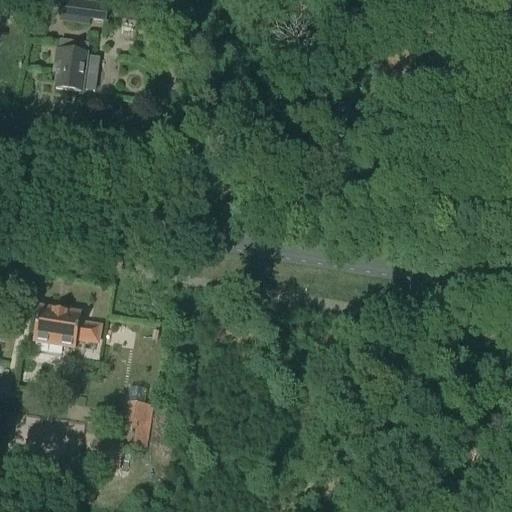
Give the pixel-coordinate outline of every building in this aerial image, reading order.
[(88,21),(103,23),(105,8),(62,2),(59,22),(87,26),(88,21)] [(60,43),(58,53),(55,53),(52,75),(56,75),(54,91),(81,94),(81,92),(94,94),(98,61),(85,59),(87,47),(60,43)] [(101,327),(79,323),(80,317),(37,310),(31,344),(74,351),(76,344),(98,347),(101,327)] [(34,389),(34,370),(18,370),(17,389),(34,389)] [(132,451),(143,453),(149,408),(125,405),(121,429),(134,431),(132,451)] [(93,449),(91,466),(119,470),(121,453),(93,449)]
